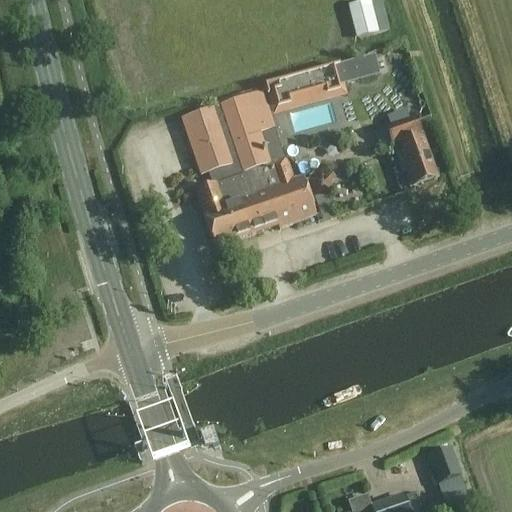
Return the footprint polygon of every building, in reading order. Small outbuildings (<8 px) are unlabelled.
[(384,33),(377,2),(347,9),(355,40),(384,33)] [(346,98),(338,69),(265,89),(273,118),(346,98)] [(273,131),(261,97),(185,123),(203,177),(211,175),(215,188),(195,195),(203,218),(214,250),(277,228),(278,231),(316,218),(302,178),(293,182),(285,160),(268,166),(258,136),(273,131)] [(437,181),(416,122),(386,133),(392,149),(393,149),(403,177),(408,175),(413,190),(437,181)] [(218,446),(212,430),(199,435),(205,451),(218,446)] [(450,452),(428,460),(438,488),(461,480),(450,452)] [(407,511),(403,498),(371,509),(371,511),(407,511)]
